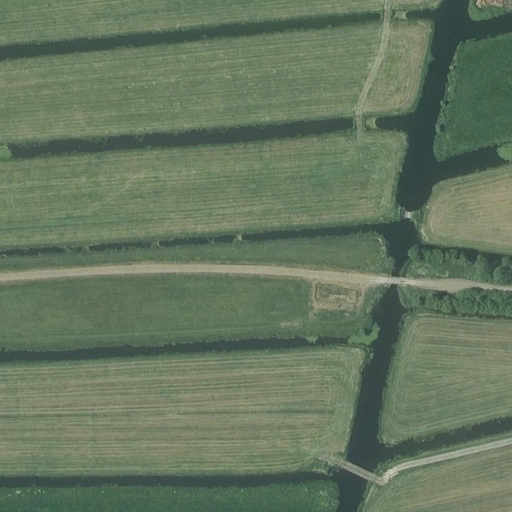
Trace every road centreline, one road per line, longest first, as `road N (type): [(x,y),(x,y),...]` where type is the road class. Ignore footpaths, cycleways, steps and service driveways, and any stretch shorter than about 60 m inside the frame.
road 1 (track): [(511,290),(275,269),(0,276)]
road 2 (track): [(511,441),(404,465),(377,479),(337,461)]
road 3 (track): [(386,0),(383,43),(358,108),(359,138)]
